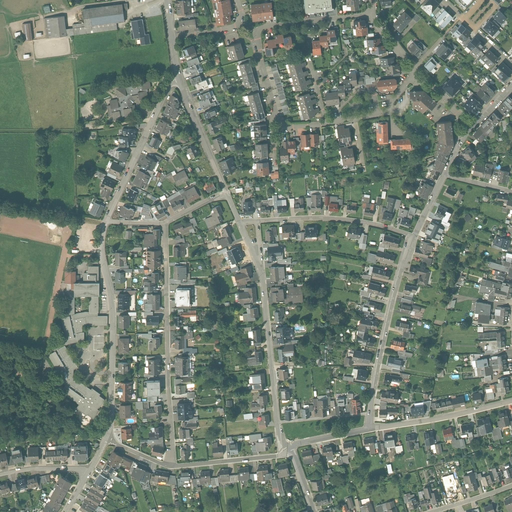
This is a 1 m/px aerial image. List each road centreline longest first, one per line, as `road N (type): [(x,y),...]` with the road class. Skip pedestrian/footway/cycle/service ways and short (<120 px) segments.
road 1 (residential): [(166,224),(173,466)]
road 2 (residential): [(105,221),(100,249),(112,307),(106,438)]
road 3 (residential): [(282,126),(259,30),(373,14)]
road 4 (residential): [(369,414),(388,314),(415,238)]
road 5 (residential): [(277,420),(257,257)]
road 6 (residential): [(179,77),(105,221)]
road 7 (residential): [(415,238),(326,218),(256,220)]
road 8 (unknown): [(0,131),(153,119)]
road 9 (residential): [(369,427),(511,401)]
road 10 (residential): [(228,193),(179,77)]
